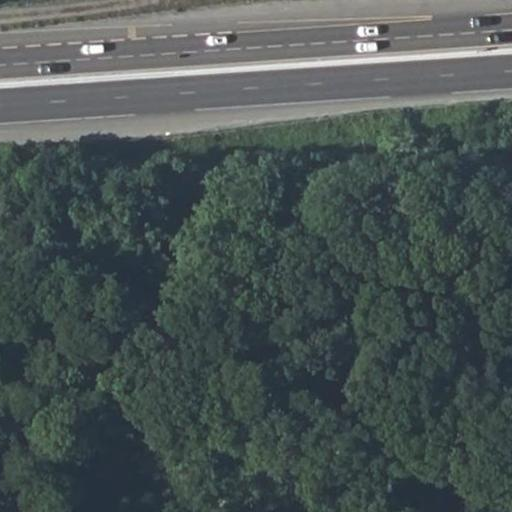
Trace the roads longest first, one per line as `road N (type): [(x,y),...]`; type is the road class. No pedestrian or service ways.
road 1 (motorway): [(511,26),(0,61)]
road 2 (motorway): [(0,104),(511,71)]
